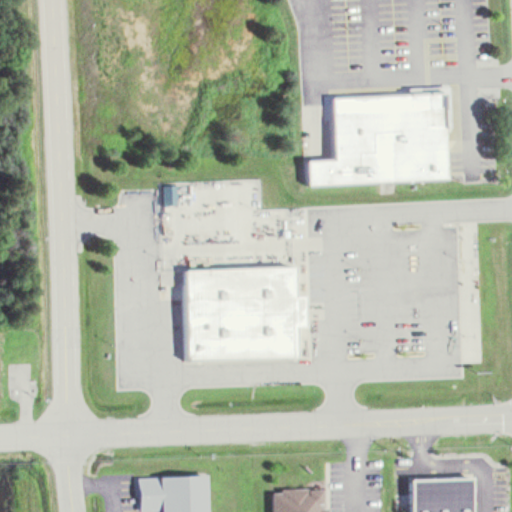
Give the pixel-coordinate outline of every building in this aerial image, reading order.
[(306,182),(447,175),(444,124),(451,124),(449,82),(407,84),(408,90),(330,93),(333,156),(305,157),(306,182)] [(185,266),(187,358),(293,355),(293,324),(303,324),(302,292),(292,292),(291,263),(185,266)] [(405,466),(407,508),(468,506),(466,464),(405,466)] [(143,511),(166,511),(213,511),(212,474),(142,477),(143,511)] [(276,489),(276,511),(327,511),(327,488),(276,489)]
